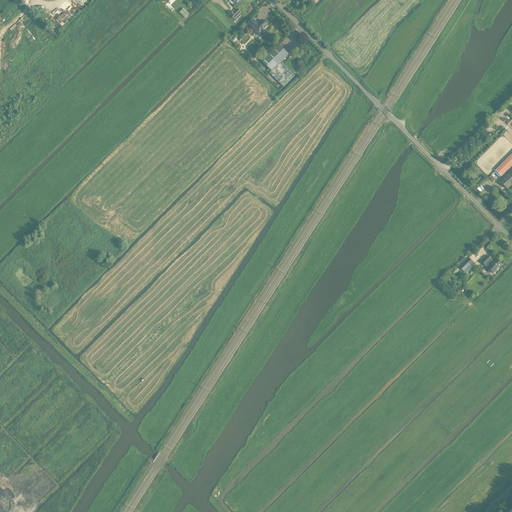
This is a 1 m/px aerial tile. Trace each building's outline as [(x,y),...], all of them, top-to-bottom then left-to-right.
[(233,12),(229,16),(234,21),(241,13),(237,10),(234,13),(233,12)] [(247,25),(258,36),(260,34),(262,35),(263,35),(264,34),(265,34),(265,33),(266,32),(266,31),(264,30),(267,27),(261,20),(257,24),(253,19),(247,25)] [(262,62),(271,72),(281,62),(288,55),(278,45),(262,62)] [(295,76),(281,62),(271,72),(269,73),(283,87),(295,76)] [(502,177),(511,166),(511,154),(511,155),(496,171),(502,177)] [(511,171),(501,183),(508,190),(511,185),(511,171)] [(492,273),(494,274),(497,270),(497,271),(500,268),(499,268),(502,265),(497,260),(494,263),(491,260),(491,259),(488,256),(482,262),(485,265),(486,265),(489,268),(488,268),(489,269),(488,270),(488,271),(488,272),(489,272),(490,273),(491,273),(492,273)] [(459,267),(464,272),(474,263),(469,257),(459,267)]
